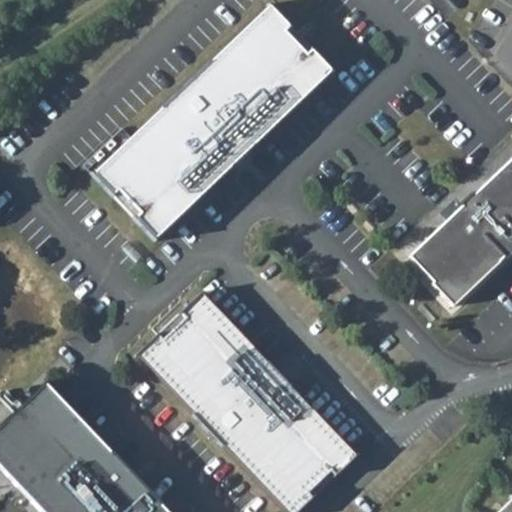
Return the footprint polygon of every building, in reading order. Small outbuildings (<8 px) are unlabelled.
[(268,6),(90,175),(153,242),(331,72),(268,6)] [(511,158),(473,196),(472,194),(459,206),(461,208),(409,258),(433,284),(431,286),(453,308),(504,259),(506,260),(511,254),(511,158)] [(361,458),(209,299),(191,316),(196,321),(173,342),(169,337),(146,359),(291,511),(303,511),(319,498),(315,494),(340,471),(343,475),(361,458)] [(196,321),(191,316),(169,337),(173,342),(196,321)] [(161,511),(35,380),(0,415),(0,470),(38,511),(161,511)] [(511,511),(511,499),(497,511),(511,511)]
